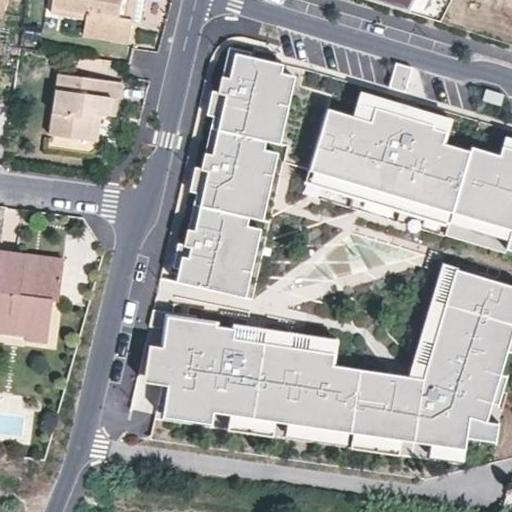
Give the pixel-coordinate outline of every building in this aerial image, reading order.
[(52,0),(51,11),(65,13),(84,17),(82,36),(127,42),(130,18),(118,15),(119,0),(52,0)] [(130,18),(134,18),(136,0),(119,0),(118,15),(130,18)] [(371,0),(409,11),(414,0),(371,0)] [(419,14),(426,0),(414,0),(409,11),(419,14)] [(448,125),(360,99),(363,90),(336,82),(283,65),(284,59),(251,52),(252,47),(230,42),(220,88),(213,86),(208,110),(214,112),(203,164),(196,163),(191,187),(197,188),(186,240),(177,238),(175,249),(171,268),(179,270),(178,276),(256,294),(286,159),(310,166),(303,188),(505,250),(507,246),(511,247),(511,144),(503,142),(448,125)] [(101,61),(77,57),(76,66),(100,69),(101,61)] [(397,60),(390,85),(406,90),(414,65),(397,60)] [(46,134),(84,139),(88,112),(96,113),(103,114),(105,96),(113,98),(116,81),(54,73),(46,134)] [(486,87),(483,98),(501,103),(504,93),(486,87)] [(363,90),(360,99),(448,125),(451,117),(363,90)] [(113,98),(105,96),(103,114),(111,115),(113,98)] [(96,113),(88,112),(84,139),(92,140),(96,113)] [(511,134),(506,133),(503,142),(511,144),(511,134)] [(57,299),(62,267),(23,263),(24,253),(0,249),(0,330),(25,333),(25,337),(46,340),(52,299),(57,299)] [(62,267),(63,256),(25,251),(24,253),(23,263),(62,267)] [(412,373),(424,375),(458,266),(446,263),(412,373)] [(197,314),(153,307),(149,324),(166,326),(163,345),(149,343),(144,381),(162,383),(157,402),(164,403),(213,410),(229,412),(275,419),(287,421),(347,429),(353,430),(401,437),(431,441),(465,446),(477,448),(481,437),(487,420),(493,401),(499,402),(508,373),(502,372),(509,349),(511,338),(511,283),(458,266),(424,375),(412,373),(333,361),(335,349),(308,345),(292,343),(234,334),(236,324),(216,321),(215,331),(195,328),(197,316),(197,314)] [(217,318),(197,316),(195,328),(215,331),(216,321),(217,318)] [(236,324),(234,334),(292,343),(294,331),(236,322),(236,324)] [(308,345),(335,349),(337,337),(310,333),(308,345)] [(487,420),(481,437),(496,439),(501,403),(499,402),(493,401),(487,420)] [(213,410),(164,403),(162,418),(211,425),(213,410)] [(275,419),(229,412),(227,428),(273,434),(275,419)] [(347,429),(287,421),(285,432),(345,441),(347,429)] [(401,437),(353,430),(350,446),(399,452),(401,437)] [(465,446),(431,441),(429,453),(463,458),(465,446)]
